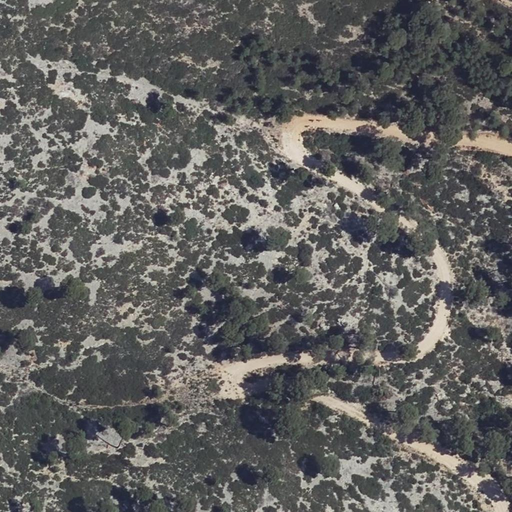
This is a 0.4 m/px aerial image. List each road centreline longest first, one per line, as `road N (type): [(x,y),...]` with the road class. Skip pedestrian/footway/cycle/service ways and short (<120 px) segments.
road 1 (track): [(319,118),(282,127),(281,146),(398,216),(433,250),(442,269),(437,319),(415,351),(311,350),(238,362),(219,379),(267,391),(319,389),(471,473),(491,511)]
road 2 (track): [(319,118),(511,145)]
